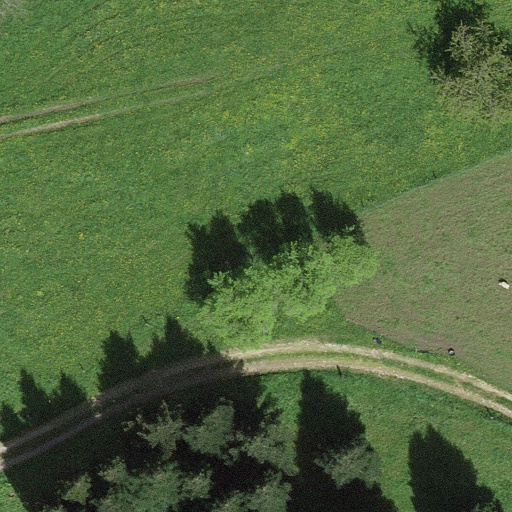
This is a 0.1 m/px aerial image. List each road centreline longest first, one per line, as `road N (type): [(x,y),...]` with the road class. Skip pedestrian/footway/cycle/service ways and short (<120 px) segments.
road 1 (track): [(511,403),(388,361),(334,352),(276,355),(190,374),(0,456)]
road 2 (track): [(410,22),(178,96),(0,122)]
